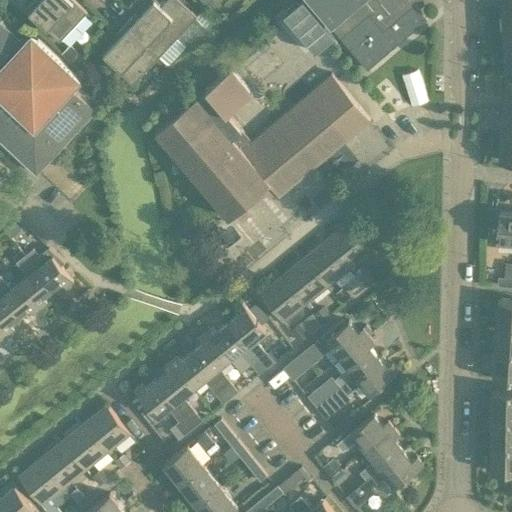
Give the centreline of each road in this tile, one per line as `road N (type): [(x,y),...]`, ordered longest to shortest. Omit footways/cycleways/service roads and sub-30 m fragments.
road 1 (residential): [(460,511),(469,177)]
road 2 (residential): [(469,177),(458,0)]
